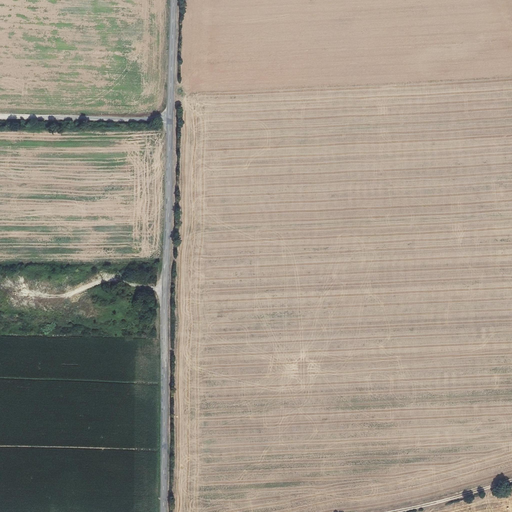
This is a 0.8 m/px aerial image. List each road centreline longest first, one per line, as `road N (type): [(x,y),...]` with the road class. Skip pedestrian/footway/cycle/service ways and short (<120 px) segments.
road 1 (tertiary): [(163,511),(170,119)]
road 2 (unclassified): [(0,118),(170,119)]
road 3 (track): [(386,511),(511,481)]
